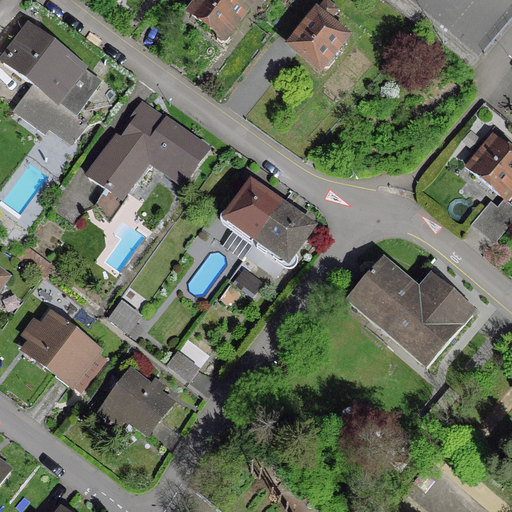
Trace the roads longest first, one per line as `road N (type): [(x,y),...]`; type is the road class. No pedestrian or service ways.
road 1 (residential): [(53,0),(332,202),(372,211)]
road 2 (residential): [(372,211),(219,412),(154,511)]
road 3 (residential): [(372,211),(435,237),(511,300)]
road 4 (residential): [(0,416),(124,511)]
